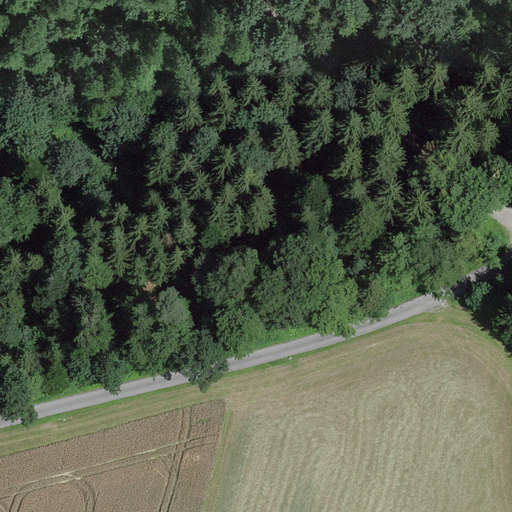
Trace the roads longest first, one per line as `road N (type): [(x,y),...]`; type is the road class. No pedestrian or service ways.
road 1 (unclassified): [(0,423),(306,340),(420,298),(511,243)]
road 2 (track): [(506,247),(267,0)]
